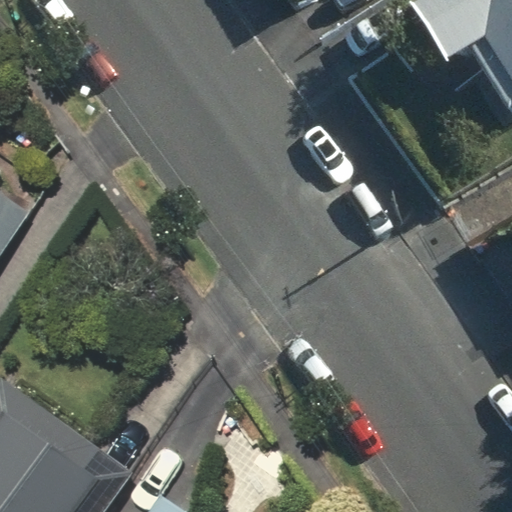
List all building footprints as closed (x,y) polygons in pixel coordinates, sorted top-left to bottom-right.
[(503,131),(511,125),(511,0),(441,0),(397,29),(437,90),(464,72),(503,131)] [(511,182),(443,226),(474,277),(511,253),(511,182)] [(0,249),(25,212),(0,195),(0,249)] [(0,511),(97,511),(108,497),(74,473),(87,455),(0,394),(0,511)] [(162,511),(149,503),(142,511),(162,511)]
